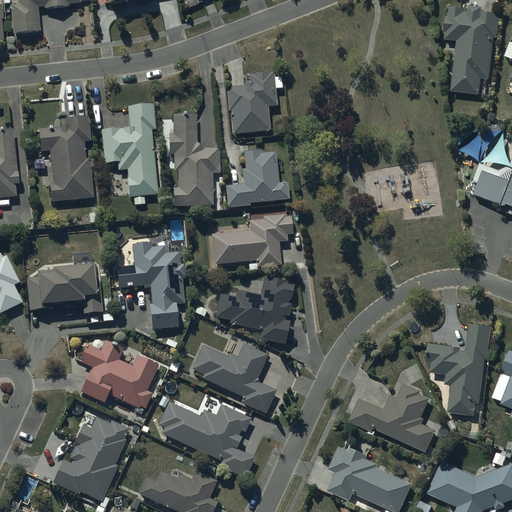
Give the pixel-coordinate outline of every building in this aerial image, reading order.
[(9,6),(12,38),(40,35),(38,10),(45,10),(45,11),(69,9),(69,7),(80,6),(79,0),(16,0),(17,6),(9,6)] [(106,0),(108,10),(152,1),(151,0),(106,0)] [(456,43),(450,92),(479,96),(481,79),(489,80),(494,38),(497,39),(499,16),(480,14),(480,10),(469,8),(468,12),(465,12),(465,9),(448,7),(447,17),(445,17),(443,34),(445,35),(444,42),(456,43)] [(231,114),(234,137),(271,134),(268,110),(278,109),(274,75),(249,78),(250,85),(244,85),(244,89),(227,90),(229,114),(231,114)] [(101,133),(104,168),(118,166),(118,174),(127,173),(128,181),(127,181),(129,200),(159,198),(153,133),(156,133),(154,107),(127,109),(129,131),(101,133)] [(174,118),(174,138),(170,138),(171,157),(175,157),(175,173),(179,173),(179,191),(174,191),(175,210),(213,208),(212,177),(220,177),(219,151),(203,151),(197,146),(197,118),(174,118)] [(39,132),(41,155),(50,154),(53,186),(50,187),(52,205),(93,200),(89,161),(86,162),(85,145),(91,144),(88,119),(64,122),(64,129),(39,132)] [(0,201),(17,200),(16,188),(19,188),(14,133),(0,133),(0,201)] [(226,189),(228,212),(250,209),(250,207),(289,203),(287,186),(279,186),(276,155),(261,157),(261,154),(243,155),(245,171),(241,172),(243,187),(226,189)] [(478,185),(474,197),(503,208),(501,211),(511,215),(511,163),(510,168),(499,173),(480,166),(473,183),(478,185)] [(211,237),(214,267),(257,263),(257,270),(281,268),(279,245),(288,244),(287,238),(294,238),(292,219),(285,220),(285,218),(264,220),(264,222),(249,224),(250,233),(211,237)] [(150,308),(153,333),(179,330),(176,308),(185,307),(182,282),(187,282),(185,267),(181,268),(179,255),(165,256),(164,249),(152,250),(152,245),(133,247),(135,269),(117,270),(119,292),(144,289),(145,291),(151,291),(152,307),(150,308)] [(0,316),(23,306),(14,288),(20,285),(7,258),(2,260),(1,257),(0,257),(0,316)] [(26,281),(29,314),(48,312),(48,310),(83,306),(84,316),(102,315),(99,285),(95,285),(93,270),(92,270),(92,265),(73,267),(73,273),(59,274),(58,272),(37,274),(38,280),(26,281)] [(221,298),(217,320),(232,323),(231,326),(263,332),(261,342),(285,347),(290,325),(285,324),(286,320),(289,320),(291,308),(289,307),(289,304),(292,304),(295,288),(286,286),(286,284),(270,281),(270,283),(264,282),(261,298),(238,294),(236,301),(221,298)] [(493,328),(470,325),(467,353),(462,352),(463,348),(430,344),(427,364),(433,365),(432,374),(447,376),(446,386),(453,387),(450,413),(476,417),(477,404),(480,405),(486,360),(489,360),(493,328)] [(90,373),(80,396),(105,407),(109,399),(139,412),(140,410),(145,412),(152,396),(147,394),(159,368),(138,359),(133,370),(118,363),(124,352),(105,343),(100,353),(89,348),(88,352),(86,351),(81,362),(83,363),(82,366),(93,371),(92,374),(90,373)] [(203,348),(192,372),(204,378),(202,381),(244,400),(241,406),(266,417),(276,393),(259,386),(257,382),(268,358),(243,347),(238,360),(229,356),(228,359),(203,348)] [(511,354),(510,353),(501,376),(511,380),(500,406),(511,410),(511,414),(510,420),(511,421),(511,354)] [(360,401),(349,425),(372,435),(374,430),(427,454),(436,433),(422,427),(425,421),(421,420),(429,403),(419,398),(420,394),(403,387),(397,400),(391,397),(384,412),(360,401)] [(169,405),(158,428),(164,431),(162,437),(222,464),(220,469),(245,481),(254,461),(236,453),(242,441),(238,439),(241,434),(246,436),(253,421),(221,406),(216,418),(204,413),(201,420),(169,405)] [(64,463),(53,486),(79,498),(81,495),(101,505),(118,469),(115,468),(126,442),(125,442),(130,431),(111,423),(110,426),(96,420),(91,431),(83,428),(75,446),(80,448),(78,452),(75,451),(70,462),(74,464),(72,467),(64,463)] [(340,449),(329,472),(336,476),(328,494),(350,504),(354,494),(392,511),(399,511),(411,487),(377,472),(379,467),(366,461),(368,458),(351,449),(349,453),(340,449)] [(443,465),(429,496),(458,509),(457,511),(487,511),(494,509),(495,511),(500,511),(505,510),(503,505),(511,501),(511,465),(476,480),(443,465)] [(146,481),(138,498),(170,511),(215,511),(219,505),(210,501),(218,484),(196,474),(192,483),(179,477),(177,483),(161,475),(156,486),(146,481)] [(420,502),(415,511),(430,511),(432,508),(420,502)]
